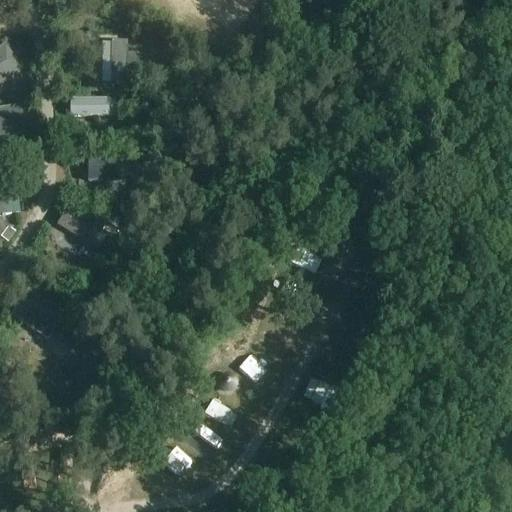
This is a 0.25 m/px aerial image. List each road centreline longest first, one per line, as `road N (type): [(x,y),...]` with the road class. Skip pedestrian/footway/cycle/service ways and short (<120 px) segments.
road 1 (track): [(491,0),(438,254),(386,372),(300,511)]
road 2 (unknown): [(103,511),(216,488),(257,440),(325,319)]
